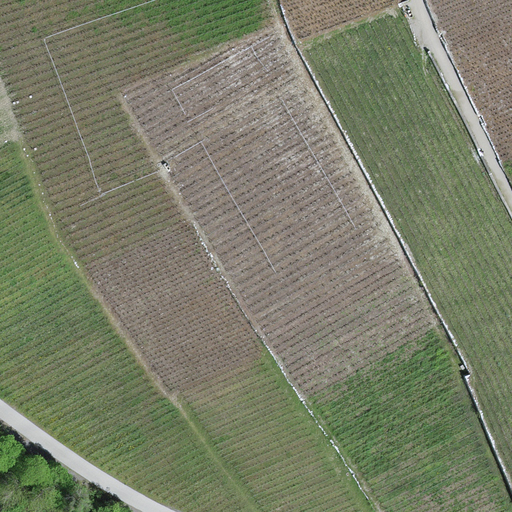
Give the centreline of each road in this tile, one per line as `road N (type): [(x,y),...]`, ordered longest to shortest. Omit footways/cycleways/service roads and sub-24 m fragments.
road 1 (track): [(418,0),(511,200)]
road 2 (unclassified): [(0,410),(158,511)]
